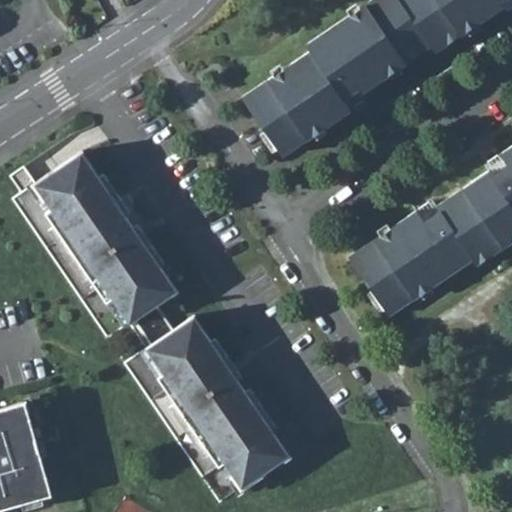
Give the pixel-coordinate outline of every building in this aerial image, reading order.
[(241,96),(282,155),(350,109),(344,99),(359,88),(362,93),(430,46),(435,52),(504,6),(501,1),(502,0),(368,0),(305,43),(309,50),(241,96)] [(504,6),(508,11),(511,7),(511,0),(502,0),(501,1),(504,6)] [(344,99),(350,109),(366,98),(362,93),(359,88),(344,99)] [(347,256),(389,316),(472,259),(477,265),(511,241),(511,143),(499,153),(506,163),(491,174),(487,169),(436,205),(439,209),(423,219),(417,209),(347,256)] [(35,182),(52,208),(47,211),(108,301),(113,297),(130,323),(135,319),(152,343),(147,347),(164,372),(158,376),(218,465),(224,461),(242,487),(290,454),(272,429),(276,426),(250,387),(246,390),(195,314),(173,328),(157,304),(178,290),(127,214),(131,211),(105,173),(100,175),(83,150),(36,182),(25,165),(11,175),(22,191),(35,182)] [(487,169),(491,174),(506,163),(499,153),(483,163),(487,169)] [(417,209),(423,219),(439,209),(436,205),(432,198),(417,209)] [(24,400),(0,406),(0,507),(50,494),(24,400)]
